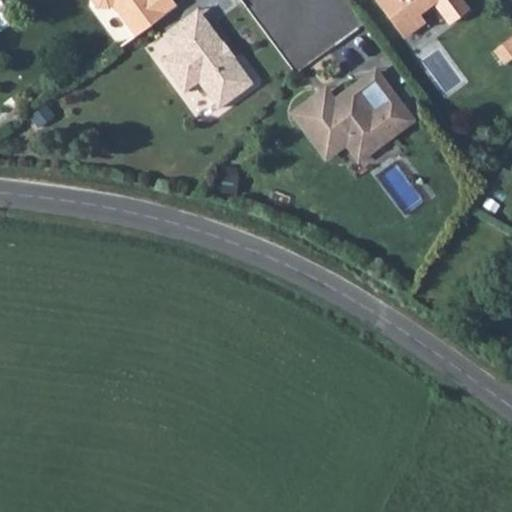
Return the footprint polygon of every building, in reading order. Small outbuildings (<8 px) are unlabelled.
[(143,34),(178,8),(172,0),(92,0),(92,2),(99,11),(111,12),(114,9),(126,25),(132,20),(143,34)] [(378,0),(408,39),(428,23),(422,15),(435,5),(448,23),(467,8),(462,0),(378,0)] [(165,37),(177,53),(211,27),(200,12),(165,37)] [(126,25),(137,39),(143,34),(132,20),(126,25)] [(211,27),(177,53),(163,64),(186,96),(201,84),(220,112),(255,85),(236,59),(230,59),(224,52),(225,45),(211,27)] [(504,63),(511,57),(511,37),(494,49),(504,63)] [(230,59),(236,59),(236,58),(225,45),(224,52),(230,59)] [(299,110),(329,151),(353,133),(365,150),(392,129),(395,134),(416,118),(378,69),(333,103),(324,109),(315,98),(299,110)] [(324,92),(315,98),(324,109),(333,103),(324,92)] [(353,133),(329,151),(332,157),(352,142),(364,157),(395,134),(392,129),(365,150),(353,133)]
